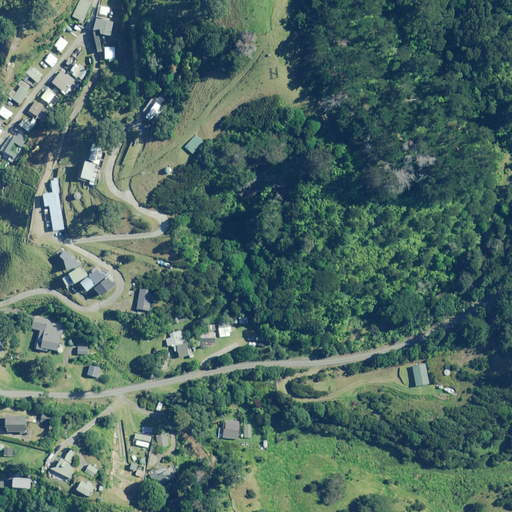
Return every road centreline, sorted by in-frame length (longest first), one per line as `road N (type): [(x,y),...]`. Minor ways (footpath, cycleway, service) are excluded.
road 1 (unclassified): [(0,389),(102,386),(243,361),(344,355),(456,316),(511,280)]
road 2 (unclassified): [(0,136),(82,27)]
